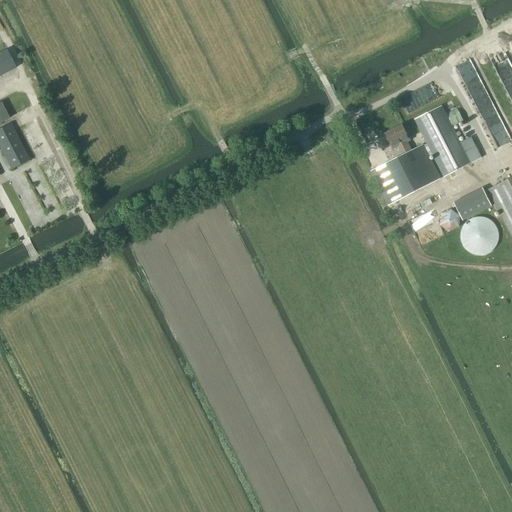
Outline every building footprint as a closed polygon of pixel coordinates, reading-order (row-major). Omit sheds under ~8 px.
[(0,75),(15,68),(6,50),(0,53),(0,75)] [(0,123),(9,119),(1,103),(0,102),(0,123)] [(471,163),(448,119),(442,106),(415,120),(427,144),(424,146),(423,145),(412,151),(407,142),(410,141),(402,125),(386,134),(394,149),(398,147),(402,156),(371,172),(388,205),(440,179),(429,157),(433,155),(444,177),(471,163)] [(0,148),(11,169),(29,160),(10,124),(0,129),(0,148)] [(511,178),(489,190),(511,235),(511,178)] [(498,237),(498,233),(498,230),(496,226),(495,223),(492,220),(490,218),(486,216),(483,215),(479,215),(476,216),(472,217),(469,218),(466,221),(464,224),(462,227),(461,230),(461,234),(461,237),(462,241),(464,244),(467,247),(469,249),(473,251),(476,252),(480,252),(483,252),(487,251),(490,249),(493,247),(495,244),(497,240),(498,237)]
